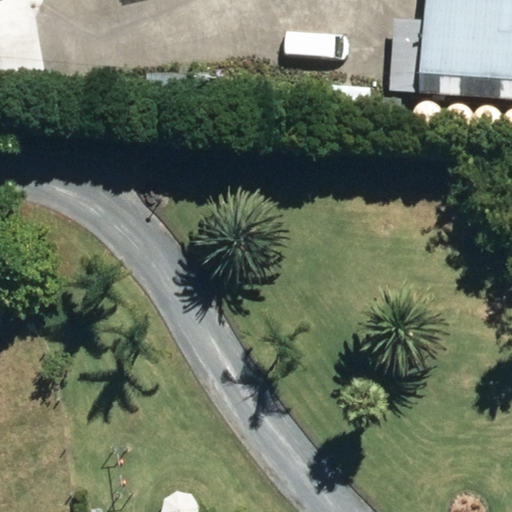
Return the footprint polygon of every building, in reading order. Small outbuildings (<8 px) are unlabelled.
[(511,0),(436,0),(431,97),(511,101),(511,0)] [(153,111),(209,111),(209,76),(153,76),(153,111)] [(311,100),(310,121),(344,121),(344,101),(311,100)] [(395,101),(363,101),(363,121),(395,121),(395,101)] [(511,105),(425,102),(424,126),(511,130),(511,105)]
